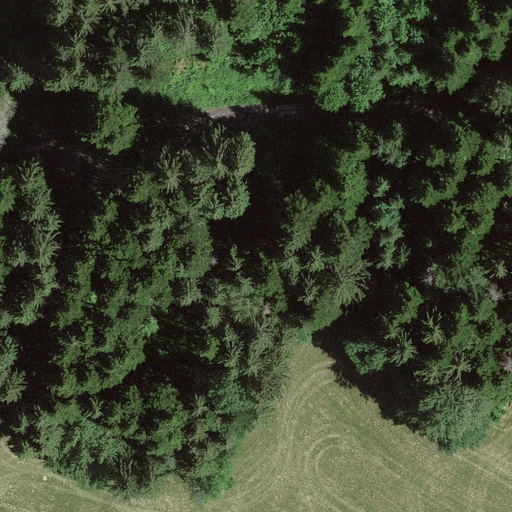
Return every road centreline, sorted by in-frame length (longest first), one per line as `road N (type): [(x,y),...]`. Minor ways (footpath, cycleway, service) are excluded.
road 1 (track): [(0,152),(258,115),(511,98)]
road 2 (track): [(77,141),(0,422)]
